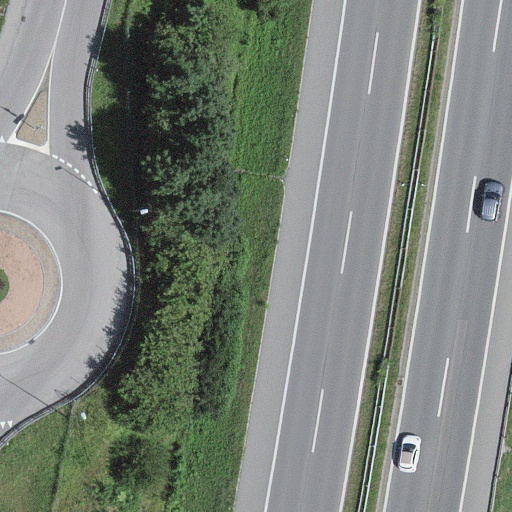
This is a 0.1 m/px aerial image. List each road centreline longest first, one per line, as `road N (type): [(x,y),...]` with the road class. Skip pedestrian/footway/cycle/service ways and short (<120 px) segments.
road 1 (motorway): [(387,0),(304,511)]
road 2 (motorway): [(423,511),(503,0)]
road 3 (primary): [(0,388),(58,361),(80,331),(91,296),(89,259),(75,225),(51,198),(19,180)]
road 4 (primary): [(19,180),(62,0)]
